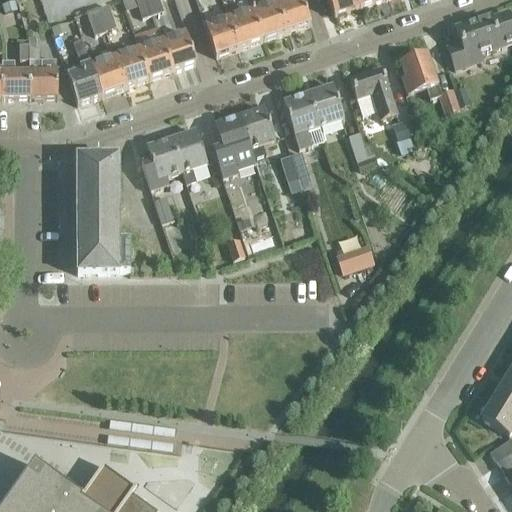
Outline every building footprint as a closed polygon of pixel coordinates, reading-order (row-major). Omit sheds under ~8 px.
[(152,19),(145,0),(137,0),(134,1),(141,22),(152,19)] [(145,0),(152,19),(162,15),(156,0),(145,0)] [(286,37),(275,5),(274,5),(272,0),(264,0),(248,6),(251,13),(262,45),(286,37)] [(298,0),(289,0),(275,5),(286,37),(309,29),(298,0)] [(325,0),(333,21),(359,12),(355,0),(325,0)] [(355,0),(359,12),(386,2),(384,0),(355,0)] [(12,6),(0,9),(0,10),(2,19),(15,15),(12,6)] [(262,45),(251,13),(238,18),(235,10),(224,14),(227,22),(238,53),(262,45)] [(107,11),(97,14),(104,35),(114,32),(107,11)] [(104,35),(97,14),(87,18),(94,38),(104,35)] [(459,47),(446,51),(454,74),(468,69),(465,62),(479,58),(489,54),(489,56),(501,52),(511,48),(511,31),(507,18),(491,23),(491,21),(455,33),(459,47)] [(238,53),(227,22),(203,30),(214,61),(238,53)] [(63,28),(50,32),(53,41),(66,37),(63,28)] [(172,76),(161,45),(156,32),(132,40),(136,53),(147,84),(172,76)] [(184,36),(161,45),(172,76),(195,68),(184,36)] [(100,101),(87,62),(80,44),(73,47),(81,70),(78,71),(79,75),(65,80),(73,103),(75,109),(100,101)] [(28,65),(28,53),(28,49),(18,49),(18,65),(28,65)] [(147,84),(136,53),(125,57),(122,49),(110,53),(111,54),(113,61),(124,92),(147,84)] [(37,53),(28,53),(28,65),(28,77),(29,104),(57,104),(57,103),(73,103),(65,80),(64,77),(56,78),(56,77),(56,64),(40,65),(37,65),(37,53)] [(100,101),(124,92),(113,61),(111,54),(87,62),(100,101)] [(440,100),(426,58),(399,66),(404,82),(401,83),(406,99),(425,93),(428,103),(437,101),(444,121),(459,116),(458,115),(452,97),(452,96),(440,100)] [(0,65),(0,78),(0,104),(29,104),(28,77),(13,78),(13,65),(0,65)] [(380,73),(348,84),(355,105),(356,104),(361,121),(376,116),(379,125),(396,119),(380,73)] [(307,98),(318,131),(342,123),(331,90),(307,98)] [(461,94),(452,97),(458,115),(467,112),(461,94)] [(323,145),(318,131),(307,98),(282,106),(298,154),(323,145)] [(263,112),(238,121),(252,163),(264,159),(261,151),(274,146),(263,112)] [(216,122),(218,127),(213,129),(220,151),(211,154),(221,183),(236,178),(235,175),(254,168),(252,163),(238,121),(233,122),(231,117),(216,122)] [(404,126),(390,131),(396,148),(410,143),(404,126)] [(194,135),(170,143),(181,177),(186,190),(194,187),(190,174),(206,169),(194,135)] [(347,142),(351,155),(354,165),(365,161),(358,139),(347,142)] [(181,177),(170,143),(145,152),(149,164),(140,167),(149,195),(168,189),(165,182),(181,177)] [(300,158),(290,161),(297,183),(307,180),(300,158)] [(117,276),(128,276),(128,244),(117,244),(116,161),(75,162),(76,278),(117,277),(117,276)] [(297,183),(290,161),(279,165),(286,186),(297,183)] [(374,161),(358,167),(361,176),(377,171),(374,161)] [(160,228),(172,224),(164,203),(153,207),(160,228)] [(247,224),(236,227),(239,236),(249,232),(247,224)] [(196,227),(186,231),(190,244),(201,240),(196,227)] [(238,245),(226,249),(231,267),(243,263),(238,245)] [(367,251),(334,262),(341,281),(373,270),(367,251)] [(247,311),(260,307),(257,295),(243,300),(247,311)] [(511,382),(508,379),(494,401),(511,412),(511,382)] [(511,435),(511,412),(494,401),(481,424),(509,441),(511,435)] [(496,468),(511,457),(511,446),(510,443),(489,457),(496,468)] [(511,472),(511,457),(496,468),(503,478),(511,472)] [(133,496),(135,493),(103,470),(80,502),(33,469),(9,503),(1,511),(148,511),(144,509),(131,499),(133,496)] [(511,486),(511,472),(503,478),(509,488),(511,486)]
